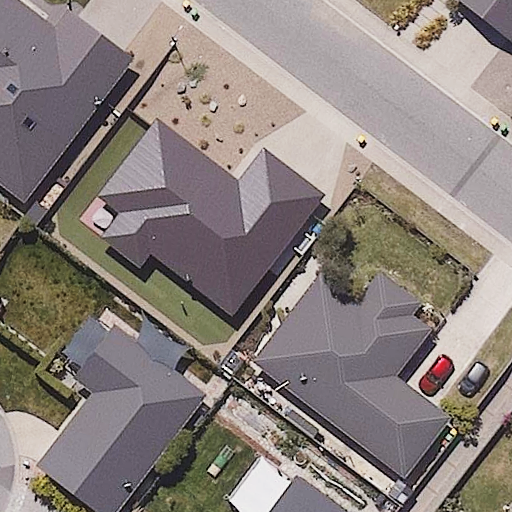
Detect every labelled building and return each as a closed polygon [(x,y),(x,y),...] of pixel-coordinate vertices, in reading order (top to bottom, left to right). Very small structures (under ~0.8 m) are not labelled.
[(58,23),(23,0),(0,0),(0,181),(27,203),(135,60),(68,9),(58,23)] [(511,0),(451,0),(511,46),(511,0)] [(237,203),(136,129),(71,219),(225,332),(319,200),(265,159),(237,203)] [(356,298),(319,272),(253,366),(408,481),(453,418),(397,378),(431,331),(416,319),(427,303),(377,267),(356,298)] [(121,511),(207,392),(113,324),(79,375),(98,388),(39,466),(98,511),(121,511)] [(269,511),(346,511),(296,473),(269,511)]
